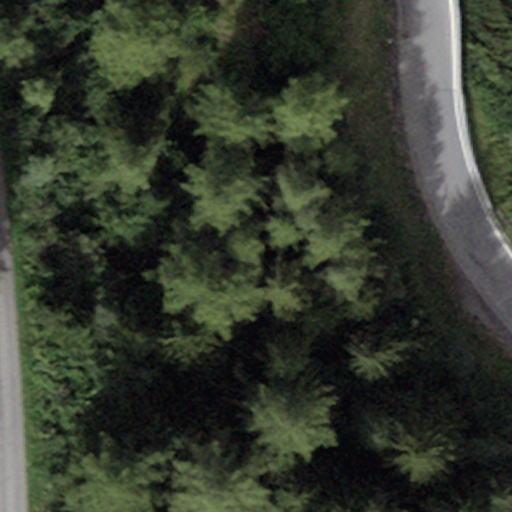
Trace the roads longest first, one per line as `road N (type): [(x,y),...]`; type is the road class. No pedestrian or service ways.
road 1 (tertiary): [(420,0),(433,151),(446,194),(511,301)]
road 2 (track): [(0,311),(11,511)]
